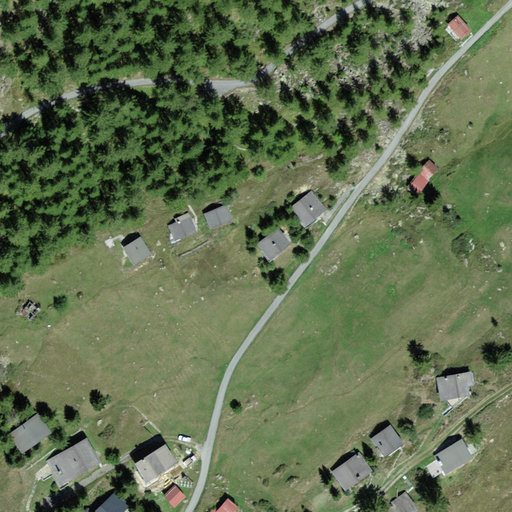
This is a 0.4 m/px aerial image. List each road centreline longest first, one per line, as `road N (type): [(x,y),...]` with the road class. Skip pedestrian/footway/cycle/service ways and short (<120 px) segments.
road 1 (residential): [(191,511),(215,410),(241,352),(438,79),(511,4)]
road 2 (residential): [(367,0),(252,79),(92,88),(31,111),(0,135)]
road 3 (residential): [(511,386),(346,511)]
road 4 (track): [(50,502),(157,442),(205,452)]
